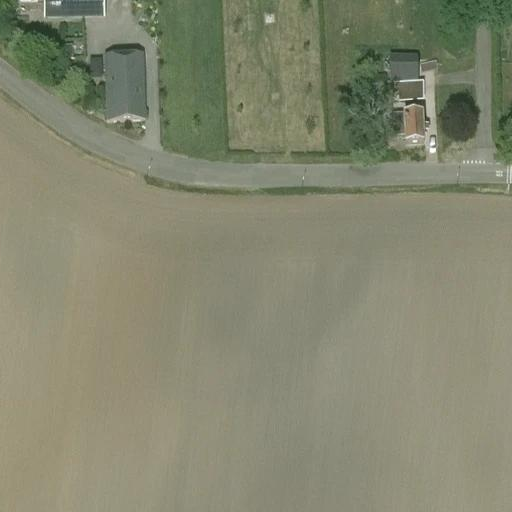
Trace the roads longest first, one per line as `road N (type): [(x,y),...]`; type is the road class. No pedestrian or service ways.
road 1 (tertiary): [(484,173),(204,173),(148,162),(76,130),(0,73)]
road 2 (unclassified): [(484,173),(485,0)]
road 3 (track): [(435,173),(434,72),(486,70)]
